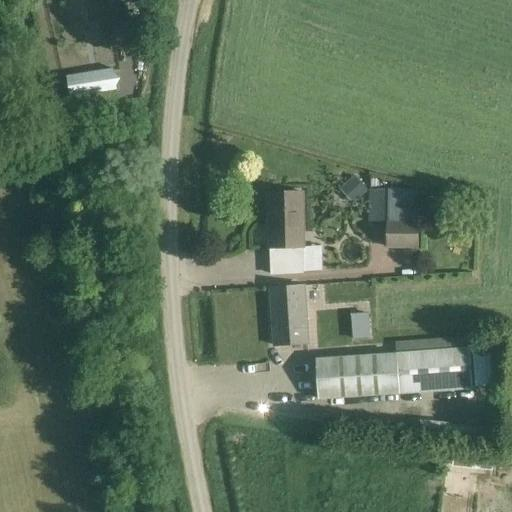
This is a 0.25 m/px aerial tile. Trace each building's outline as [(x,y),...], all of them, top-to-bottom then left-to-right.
[(107,5),(98,5),(98,17),(107,17),(107,5)] [(92,91),(117,85),(113,68),(88,75),(92,91)] [(354,176),(339,190),(354,205),(368,191),(354,176)] [(387,249),(418,250),(419,190),(388,189),(387,249)] [(268,193),(269,248),(271,248),(272,275),(301,274),(300,248),(303,248),(301,192),(288,193),(268,193)] [(271,288),(275,346),(308,344),(304,286),(271,288)] [(369,312),(351,314),(352,340),(371,339),(369,312)] [(473,389),(470,349),(451,350),(317,359),(319,399),(453,390),(473,389)] [(408,440),(501,449),(504,426),(410,418),(408,440)]
